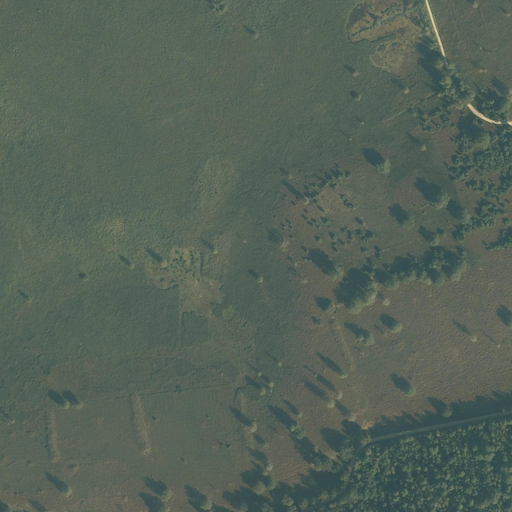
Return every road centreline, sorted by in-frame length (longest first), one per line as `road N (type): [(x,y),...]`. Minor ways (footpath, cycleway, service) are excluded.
road 1 (track): [(511,412),(370,440),(355,452),(339,493),(304,511)]
road 2 (track): [(511,123),(465,104),(425,0)]
